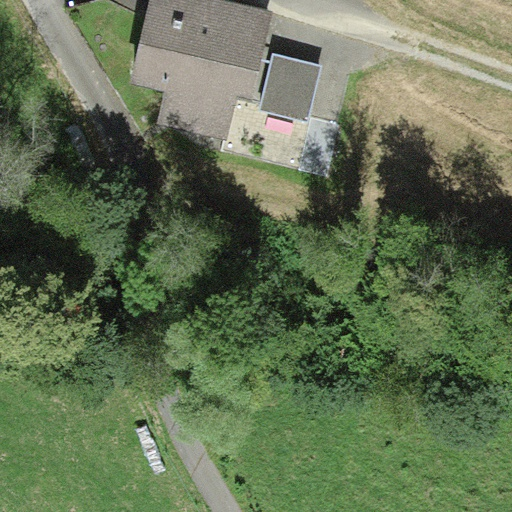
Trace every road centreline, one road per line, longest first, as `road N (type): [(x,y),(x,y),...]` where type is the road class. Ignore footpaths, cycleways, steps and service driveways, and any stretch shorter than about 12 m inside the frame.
road 1 (residential): [(230,511),(164,380),(151,317),(148,222),(130,161),(39,0)]
road 2 (track): [(236,0),(511,75)]
